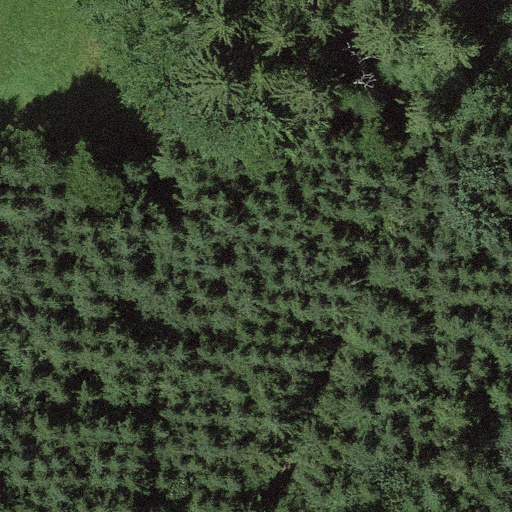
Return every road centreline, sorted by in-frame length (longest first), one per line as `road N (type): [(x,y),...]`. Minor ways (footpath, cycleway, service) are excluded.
road 1 (track): [(412,208),(343,371),(261,511)]
road 2 (track): [(412,208),(464,0)]
